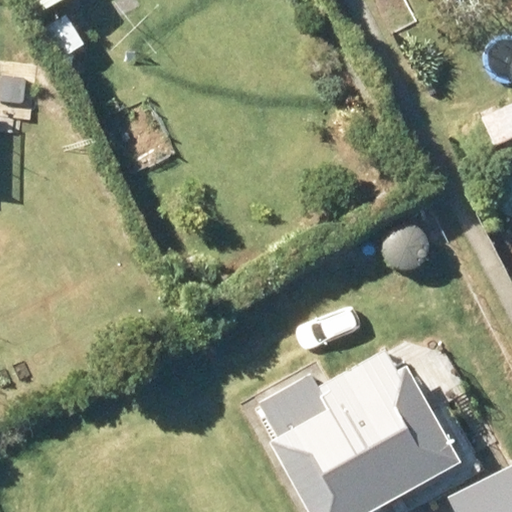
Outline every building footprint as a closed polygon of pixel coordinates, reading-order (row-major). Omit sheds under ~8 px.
[(22,0),(29,13),(53,0),(22,0)] [(164,0),(114,0),(113,61),(163,63),(164,0)] [(37,27),(55,58),(78,45),(60,14),(37,27)] [(511,102),(477,119),(490,146),(511,135),(511,102)] [(274,439),(261,446),(298,511),(364,511),(450,463),(398,371),(327,412),(305,373),(254,403),(274,439)]
